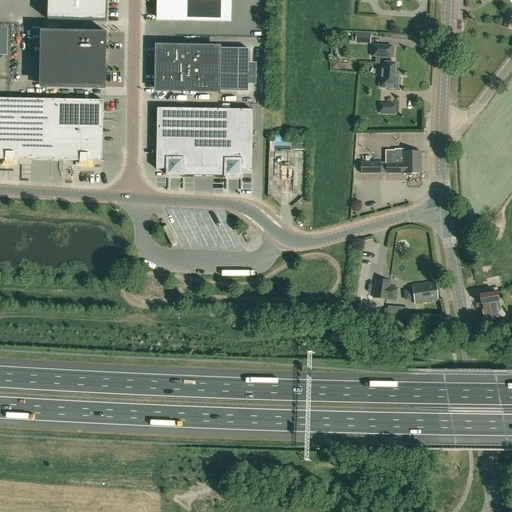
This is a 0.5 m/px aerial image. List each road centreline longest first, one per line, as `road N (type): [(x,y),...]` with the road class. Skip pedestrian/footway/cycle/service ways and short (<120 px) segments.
road 1 (motorway): [(511,394),(0,376)]
road 2 (motorway): [(0,407),(511,425)]
road 3 (unclassified): [(445,208),(308,244),(288,240),(239,204),(130,198)]
road 4 (secondary): [(495,511),(445,208)]
road 5 (unclassified): [(130,198),(135,0)]
road 6 (unclassified): [(130,198),(0,189)]
road 7 (secondary): [(442,124),(449,0)]
